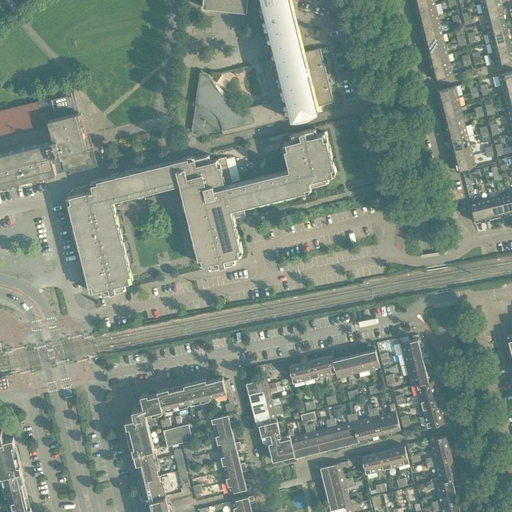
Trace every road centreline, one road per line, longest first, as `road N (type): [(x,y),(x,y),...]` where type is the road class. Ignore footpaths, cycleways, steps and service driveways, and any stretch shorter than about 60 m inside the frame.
road 1 (residential): [(76,315),(387,255)]
road 2 (residential): [(122,511),(91,379),(227,351)]
road 3 (residential): [(387,255),(390,199),(336,0)]
road 4 (residential): [(227,351),(404,316),(430,298),(478,296)]
road 5 (residential): [(469,243),(452,216),(399,0)]
road 6 (tertiary): [(0,292),(15,297),(36,325),(84,511)]
road 7 (tertiary): [(94,511),(51,322),(25,286)]
road 8 (residential): [(511,458),(476,320),(478,296)]
road 9 (residential): [(267,511),(227,351)]
road 10 (residential): [(57,511),(29,401),(0,397)]
road 11 (residential): [(64,276),(44,199),(0,210)]
